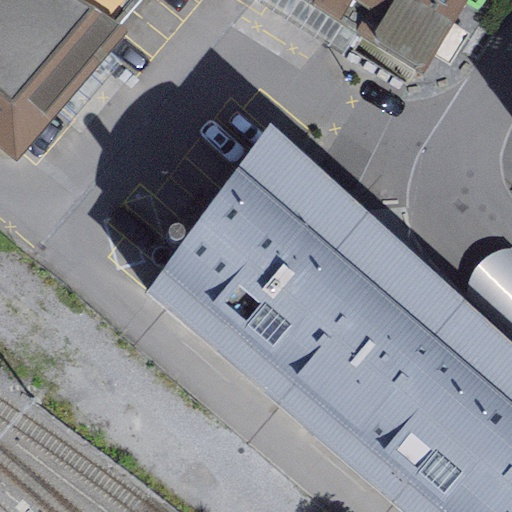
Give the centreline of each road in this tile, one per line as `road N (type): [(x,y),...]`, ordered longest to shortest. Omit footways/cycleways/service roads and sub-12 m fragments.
road 1 (residential): [(461,165),(274,59),(208,71),(49,234)]
road 2 (residential): [(366,511),(49,234)]
